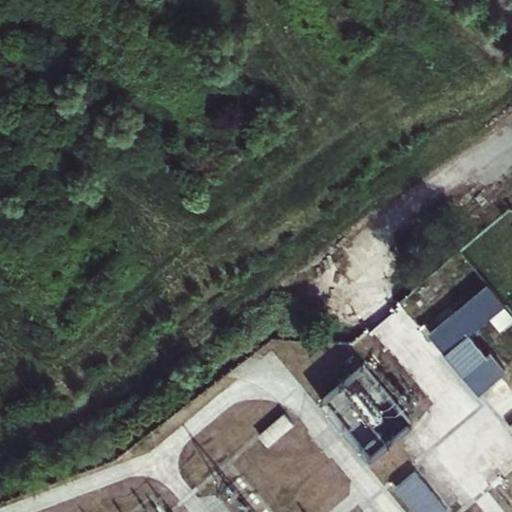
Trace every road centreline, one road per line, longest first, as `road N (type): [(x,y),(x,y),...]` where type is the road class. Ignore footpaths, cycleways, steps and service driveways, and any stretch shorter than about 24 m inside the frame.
road 1 (unclassified): [(347,245),(96,429),(0,472)]
road 2 (unclassified): [(511,135),(347,245)]
